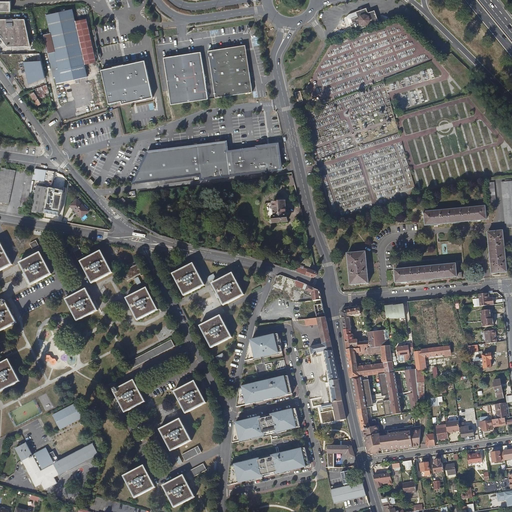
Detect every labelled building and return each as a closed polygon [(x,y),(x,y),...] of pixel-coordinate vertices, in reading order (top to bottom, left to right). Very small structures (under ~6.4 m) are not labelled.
[(0,0),(0,11),(13,11),(13,10),(13,1),(9,1),(8,0),(0,0)] [(367,7),(350,13),(346,17),(349,26),(357,29),(379,21),(375,10),(369,11),(367,7)] [(65,14),(65,10),(60,11),(60,15),(46,18),(50,36),(43,37),(52,81),(53,81),(54,87),(85,81),(83,68),(94,66),(86,23),(74,25),(72,12),(65,14)] [(29,45),(24,18),(0,18),(0,35),(8,47),(29,45)] [(251,90),(242,44),(218,49),(206,51),(215,97),(251,90)] [(207,98),(198,52),(162,60),(171,106),(207,98)] [(43,82),(39,59),(24,62),(29,85),(43,82)] [(148,71),(146,60),(106,69),(102,69),(110,103),(122,101),(122,104),(154,97),(148,71)] [(338,133),(339,136),(339,131),(338,127),(341,126),(339,121),(341,121),(343,126),(345,121),(346,121),(346,116),(370,109),(368,100),(387,95),(379,94),(371,91),(376,89),(376,87),(335,99),(334,109),(332,102),(325,105),(322,112),(320,113),(322,117),(333,121),(322,125),(322,130),(334,130),(335,134),(338,133)] [(300,91),(295,92),(298,102),(303,101),(300,91)] [(38,96),(36,92),(30,95),(38,107),(41,105),(38,101),(42,98),(40,95),(38,96)] [(228,150),(227,140),(149,150),(134,179),(201,172),(201,177),(281,167),(278,143),(257,145),(257,146),(228,150)] [(13,171),(0,168),(0,203),(6,205),(13,171)] [(45,181),(46,170),(34,169),(33,180),(45,181)] [(31,175),(24,173),(18,207),(25,208),(31,175)] [(511,226),(511,180),(500,182),(504,228),(511,226)] [(495,205),(493,182),(486,183),(488,206),(495,205)] [(30,211),(39,213),(43,188),(35,187),(34,191),(32,191),(31,195),(33,195),(30,211)] [(43,214),(47,189),(43,188),(39,213),(43,214)] [(47,189),(43,214),(56,216),(61,192),(47,189)] [(86,211),(75,199),(68,206),(80,217),(86,211)] [(285,201),(274,201),(274,215),(272,215),(272,221),(286,221),(286,215),(285,215),(285,201)] [(485,219),(484,207),(422,213),(422,215),(424,215),(425,226),(485,219)] [(506,272),(502,231),(487,232),(492,273),(506,272)] [(40,249),(37,242),(30,246),(34,253),(40,249)] [(0,271),(12,266),(0,243),(0,271)] [(84,255),(80,248),(73,251),(77,259),(84,255)] [(112,273),(101,251),(98,252),(81,261),(85,270),(88,275),(92,283),(112,273)] [(368,283),(365,252),(347,253),(350,285),(368,283)] [(53,276),(42,254),(38,256),(21,265),(25,272),(28,276),(33,287),(53,276)] [(204,285),(193,263),(190,265),(172,273),(178,283),(180,288),(184,295),(204,285)] [(396,283),(456,277),(456,273),(455,264),(394,270),(396,283)] [(142,273),(138,265),(124,271),(128,280),(142,273)] [(310,272),(305,270),(304,272),(303,276),(310,279),(313,276),(313,274),(310,273),(310,272)] [(244,294),(232,272),(229,274),(212,283),(217,293),(219,297),(224,305),(244,294)] [(216,279),(213,274),(207,277),(210,282),(211,281),(216,279)] [(304,284),(296,280),(294,286),(303,289),(304,284)] [(312,295),(313,301),(322,299),(320,290),(304,284),(303,289),(312,293),(312,295)] [(151,297),(147,288),(143,289),(126,298),(138,320),(158,309),(154,301),(151,297)] [(93,302),(87,289),(69,297),(67,299),(66,299),(78,321),(98,311),(93,302)] [(488,299),(487,293),(478,294),(478,299),(479,306),(494,305),(493,298),(488,299)] [(316,318),(325,317),(322,299),(313,301),(315,312),(316,318)] [(12,315),(5,301),(2,303),(0,303),(0,331),(16,323),(12,315)] [(406,318),(404,304),(394,306),(394,305),(385,306),(387,317),(390,317),(391,318),(399,319),(399,318),(406,318)] [(381,345),(391,344),(390,341),(389,329),(378,330),(375,330),(368,331),(369,340),(358,341),(358,338),(354,339),(353,334),(352,334),(349,316),(361,313),(360,308),(342,311),(344,330),(346,349),(368,347),(381,345)] [(491,318),(490,310),(481,311),(482,326),(494,325),(493,318),(491,318)] [(231,336),(220,315),(217,316),(200,325),(205,335),(207,339),(211,346),(231,336)] [(325,317),(305,320),(306,326),(318,325),(322,344),(310,347),(311,354),(324,352),(328,373),(332,403),(342,401),(337,372),(329,335),(325,317)] [(496,342),(494,330),(485,331),(486,343),(496,342)] [(277,335),(251,341),(245,363),(282,354),(278,338),(277,335)] [(12,353),(6,340),(0,342),(0,345),(6,356),(12,353)] [(176,347),(173,340),(131,361),(134,368),(176,347)] [(414,350),(413,343),(409,343),(409,345),(397,347),(398,356),(410,354),(410,350),(414,350)] [(378,374),(385,373),(394,371),(391,344),(381,345),(382,352),(384,363),(358,367),(356,355),(362,354),(362,353),(369,353),(368,347),(346,349),(350,377),(352,377),(361,376),(378,374)] [(474,352),(472,345),(468,345),(473,361),(471,361),(471,367),(483,366),(483,368),(491,367),(490,359),(491,359),(491,353),(482,354),(482,357),(479,357),(478,351),(474,352)] [(451,353),(450,346),(422,349),(422,351),(414,352),(415,358),(423,357),(448,354),(451,353)] [(56,364),(54,358),(51,359),(49,355),(46,356),(50,366),(56,364)] [(416,368),(416,370),(423,369),(424,369),(423,357),(415,358),(416,368)] [(0,391),(20,381),(8,360),(5,361),(0,364),(0,391)] [(456,374),(455,364),(451,364),(452,371),(438,373),(438,368),(434,368),(436,378),(439,377),(439,376),(456,374)] [(416,368),(404,370),(411,412),(420,410),(419,401),(419,394),(417,382),(416,370),(416,368)] [(385,416),(402,413),(394,371),(385,373),(378,374),(382,395),(389,394),(389,399),(383,400),(385,416)] [(361,376),(352,377),(358,409),(366,408),(373,406),(369,380),(362,381),(361,376)] [(288,377),(240,389),(237,409),(292,395),(288,377)] [(501,383),(500,379),(494,380),(494,382),(493,383),(494,390),(496,390),(498,397),(504,396),(502,390),(502,386),(503,386),(503,383),(501,383)] [(145,401),(135,380),(131,382),(113,390),(124,412),(145,401)] [(199,389),(195,381),(178,390),(175,392),(186,414),(206,403),(202,394),(199,389)] [(435,397),(438,397),(440,396),(442,396),(441,386),(434,387),(435,397)] [(439,405),(438,401),(438,397),(435,397),(430,397),(431,406),(439,405)] [(78,402),(52,415),(59,429),(85,416),(78,402)] [(496,404),(498,418),(505,417),(506,417),(508,417),(506,402),(496,404)] [(366,428),(370,427),(368,423),(368,420),(366,408),(358,409),(358,414),(362,430),(363,430),(366,429),(366,428)] [(295,410),(235,425),(234,432),(235,438),(233,439),(232,444),(300,428),(295,410)] [(488,420),(487,416),(480,417),(480,422),(479,422),(479,420),(476,420),(477,427),(482,426),(484,426),(485,430),(490,430),(490,429),(493,429),(491,420),(488,420)] [(506,424),(505,417),(498,418),(495,419),(492,419),(494,426),(506,424)] [(191,441),(180,419),(177,421),(160,429),(167,443),(171,451),(191,441)] [(447,427),(448,432),(453,431),(460,430),(459,423),(458,420),(446,422),(447,427)] [(463,422),(459,423),(460,430),(460,432),(461,432),(462,437),(474,435),(473,430),(470,431),(470,426),(464,427),(463,422)] [(377,426),(370,427),(366,428),(366,429),(363,430),(365,437),(364,437),(365,441),(366,441),(369,452),(371,453),(373,453),(373,454),(379,454),(378,451),(382,450),(382,451),(390,450),(390,451),(413,448),(413,447),(419,446),(420,428),(412,430),(411,426),(408,426),(408,430),(399,432),(399,431),(388,433),(388,434),(380,436),(381,437),(379,437),(378,433),(379,433),(377,426)] [(448,437),(448,432),(447,427),(441,428),(436,428),(438,439),(441,438),(445,438),(448,437)] [(435,445),(434,434),(426,435),(426,444),(428,446),(435,445)] [(32,454),(26,442),(22,445),(20,446),(16,448),(23,461),(25,465),(31,477),(34,481),(36,486),(42,483),(45,489),(58,483),(54,477),(99,454),(93,443),(54,463),(51,458),(55,456),(53,451),(49,453),(46,447),(32,454)] [(327,445),(328,467),(334,467),(334,453),(346,453),(348,458),(355,457),(352,446),(327,445)] [(202,453),(198,446),(182,455),(185,461),(202,453)] [(305,449),(230,467),(230,472),(231,479),(229,480),(229,486),(309,467),(305,449)] [(505,460),(505,459),(504,452),(503,449),(500,449),(500,451),(499,450),(496,450),(495,452),(491,452),(493,462),(505,460)] [(480,462),(479,455),(476,455),(475,453),(467,455),(469,464),(480,462)] [(441,463),(440,459),(434,460),(435,464),(433,465),(434,472),(443,471),(442,463),(441,463)] [(413,468),(412,460),(403,462),(404,469),(413,468)] [(430,475),(428,462),(419,463),(420,471),(423,470),(424,476),(430,475)] [(207,471),(203,464),(190,471),(194,478),(207,471)] [(455,473),(454,464),(445,465),(445,470),(447,470),(448,474),(455,473)] [(149,475),(144,465),(127,473),(123,475),(134,497),(155,487),(151,479),(149,475)] [(334,504),(366,496),(362,482),(351,485),(351,483),(348,471),(350,470),(350,468),(348,469),(348,471),(341,472),(343,485),(344,485),(344,487),(331,490),(334,504)] [(392,481),(391,472),(374,475),(378,488),(382,487),(382,486),(382,485),(387,484),(387,482),(392,481)] [(190,489),(183,475),(166,484),(163,485),(173,507),(194,496),(190,489)] [(416,492),(414,481),(403,482),(404,493),(416,492)] [(471,497),(470,487),(461,489),(462,498),(471,497)] [(511,490),(497,493),(498,500),(507,499),(508,506),(511,505),(511,490)] [(384,506),(395,506),(401,505),(401,502),(398,502),(398,498),(396,498),(382,499),(384,506)] [(472,511),(475,511),(473,503),(467,504),(467,506),(461,507),(462,511),(468,511),(472,511)]
